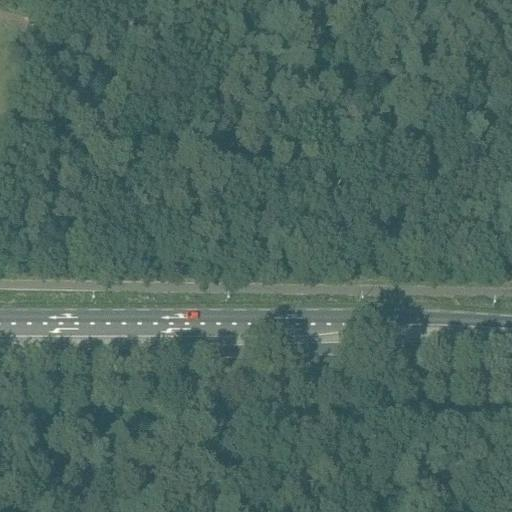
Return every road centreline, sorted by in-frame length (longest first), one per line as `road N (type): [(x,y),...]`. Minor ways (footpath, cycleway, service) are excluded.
road 1 (primary): [(0,356),(511,346)]
road 2 (primary): [(511,322),(0,317)]
